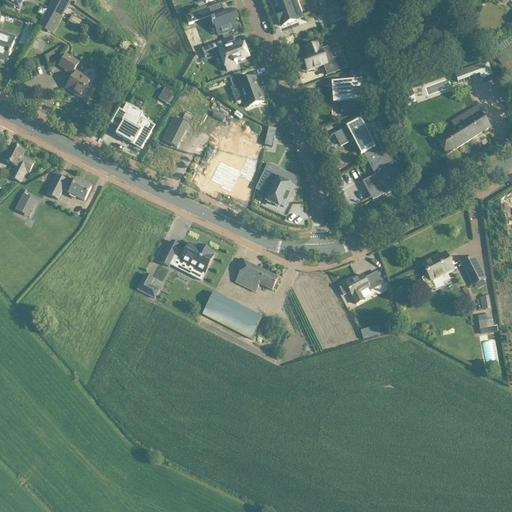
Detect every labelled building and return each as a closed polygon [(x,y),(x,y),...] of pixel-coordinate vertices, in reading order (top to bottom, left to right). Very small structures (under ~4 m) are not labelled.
[(6,0),(6,1),(5,1),(5,2),(6,3),(8,4),(8,6),(15,9),(16,8),(18,9),(19,9),(19,8),(23,0),(6,0)] [(71,0),(51,0),(50,3),(51,3),(38,27),(47,32),(60,8),(66,11),(71,0)] [(140,0),(136,7),(158,19),(166,6),(159,1),(159,0),(140,0)] [(289,0),(282,0),(273,3),(276,12),(275,12),(276,14),(277,13),(278,16),(277,17),(280,25),(281,25),(282,27),(298,21),(295,13),(300,11),(297,2),(291,4),(289,0)] [(178,3),(172,5),(179,20),(184,17),(178,3)] [(237,29),(231,12),(225,14),(221,4),(203,11),(206,19),(211,17),(218,36),(237,29)] [(76,6),(73,11),(82,16),(84,11),(76,6)] [(342,6),(326,14),(332,26),(348,18),(342,6)] [(0,58),(8,61),(10,55),(11,52),(14,42),(16,38),(0,33),(0,32),(0,13),(0,12),(0,58)] [(191,15),(185,17),(189,25),(194,23),(191,15)] [(202,26),(191,30),(200,50),(202,50),(207,48),(205,44),(208,43),(202,26)] [(166,27),(157,42),(173,51),(170,56),(186,65),(191,57),(181,51),(185,45),(184,41),(180,39),(182,37),(166,27)] [(207,48),(202,50),(204,54),(219,49),(228,72),(236,69),(235,65),(237,64),(237,63),(248,58),(243,46),(241,47),(240,43),(236,44),(234,38),(231,39),(224,41),(207,48)] [(303,58),(308,71),(324,65),(328,75),(346,68),(343,59),(333,62),(328,49),(322,51),(321,49),(319,49),(318,45),(306,50),(308,56),(303,58)] [(151,53),(144,66),(163,77),(166,72),(175,77),(179,70),(182,72),(186,65),(170,56),(167,62),(151,53)] [(67,54),(59,66),(73,75),(81,63),(67,54)] [(488,63),(455,74),(458,83),(479,75),(481,79),(492,75),(488,63)] [(332,84),(333,103),(340,102),(340,104),(341,104),(352,103),(353,110),(363,106),(362,86),(374,82),(367,64),(359,67),(360,81),(332,84)] [(77,72),(74,76),(66,88),(87,102),(98,86),(77,72)] [(242,75),(230,79),(233,88),(239,86),(247,109),(264,102),(255,78),(245,82),(242,75)] [(166,88),(162,95),(169,98),(166,104),(171,107),(178,95),(166,88)] [(412,91),(394,97),(399,110),(400,109),(399,105),(399,104),(411,100),(409,96),(413,95),(412,91)] [(120,109),(111,124),(121,130),(118,135),(142,149),(152,133),(137,124),(144,114),(127,105),(123,111),(120,109)] [(438,141),(447,155),(490,127),(476,106),(452,122),(456,128),(438,141)] [(243,117),(236,114),(228,131),(234,134),(243,117)] [(189,125),(175,118),(164,141),(177,149),(189,125)] [(375,148),(379,157),(388,153),(378,133),(370,137),(363,124),(361,120),(347,128),(335,135),(340,146),(353,139),(361,156),(375,148)] [(167,162),(188,173),(192,165),(202,170),(219,135),(208,130),(196,155),(181,148),(178,153),(173,151),(167,162)] [(268,132),(265,146),(272,148),(275,134),(268,132)] [(24,153),(12,146),(4,161),(16,168),(14,171),(10,178),(21,184),(27,172),(29,173),(34,164),(22,157),(24,153)] [(394,164),(388,153),(379,157),(369,162),(376,176),(369,180),(369,179),(363,182),(370,196),(371,196),(375,194),(377,198),(400,186),(401,187),(405,184),(394,164)] [(216,169),(210,181),(221,186),(220,188),(231,193),(233,188),(238,177),(253,184),(258,161),(248,156),(243,166),(240,171),(220,161),(216,169)] [(269,166),(257,189),(270,196),(267,202),(278,208),(279,206),(284,208),(294,187),(281,181),(283,176),(277,174),(279,171),(269,166)] [(57,176),(47,195),(58,200),(62,191),(85,202),(92,188),(76,180),(74,186),(67,183),(68,182),(57,176)] [(24,195),(15,211),(25,216),(33,200),(24,195)] [(203,249),(198,246),(197,248),(190,244),(186,251),(179,248),(180,246),(171,242),(160,263),(169,268),(170,265),(173,267),(176,260),(187,266),(187,267),(195,271),(193,277),(199,280),(201,281),(204,274),(205,275),(214,257),(213,256),(214,254),(203,249)] [(425,252),(427,257),(436,254),(433,249),(425,252)] [(429,276),(422,279),(428,290),(435,287),(433,283),(441,279),(443,283),(450,279),(448,276),(454,273),(452,270),(453,270),(445,254),(430,262),(429,260),(424,263),(424,265),(423,265),(429,276)] [(474,258),(462,264),(473,286),(485,280),(474,258)] [(278,279),(240,259),(236,267),(242,270),(236,282),(255,291),(259,284),(272,291),(278,279)] [(345,281),(338,285),(343,296),(350,292),(352,297),(357,306),(365,302),(360,293),(368,289),(369,291),(383,284),(377,273),(365,279),(363,276),(346,284),(345,281)] [(145,275),(137,290),(154,299),(159,291),(159,290),(158,292),(149,288),(154,280),(145,275)] [(385,288),(381,290),(380,288),(371,293),(379,307),(387,302),(392,301),(385,288)] [(480,298),(483,311),(491,310),(488,297),(480,298)] [(242,308),(231,330),(251,341),(262,318),(242,308)] [(494,327),(492,315),(478,317),(480,330),(494,327)] [(376,327),(361,332),(363,340),(379,335),(376,327)]
